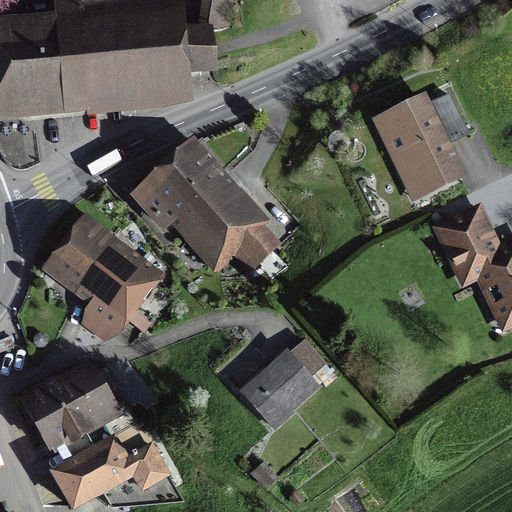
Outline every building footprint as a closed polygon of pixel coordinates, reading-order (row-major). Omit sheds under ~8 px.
[(65,26),(0,31),(0,111),(184,93),(182,71),(214,68),(211,32),(179,35),(175,0),(130,0),(125,1),(124,0),(83,0),(62,2),(65,26)] [(212,0),(208,31),(221,26),(228,0),(212,0)] [(419,97),(366,122),(406,205),(459,181),(442,145),(461,136),(442,97),(423,106),(419,97)] [(217,165),(200,147),(142,200),(164,224),(177,212),(217,257),(226,248),(249,271),(259,263),(259,264),(277,248),(209,173),(217,165)] [(511,239),(494,248),(475,207),(428,229),(457,291),(474,283),(498,335),(511,328),(511,239)] [(107,236),(89,222),(55,266),(122,316),(149,281),(100,245),(107,236)] [(289,354),(244,394),(270,424),(289,407),(291,409),(317,386),(289,354)] [(75,440),(84,456),(54,474),(74,509),(134,474),(142,488),(134,493),(141,505),(164,500),(158,480),(167,475),(123,399),(126,397),(108,367),(94,375),(92,370),(30,406),(52,441),(60,437),(63,442),(71,437),(74,441),(75,440)] [(271,480),(257,467),(247,478),(260,491),(271,480)] [(299,504),(290,495),(284,501),(293,510),(299,504)]
